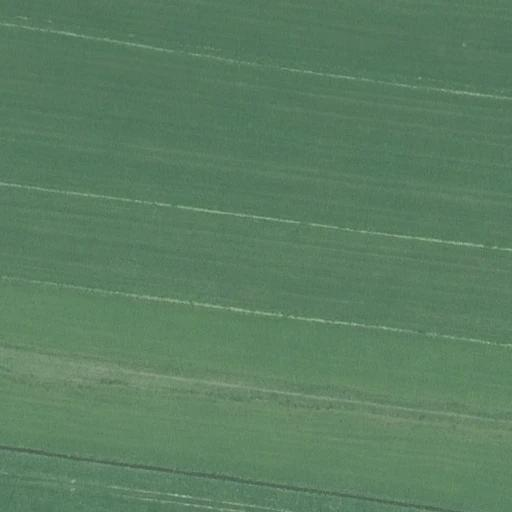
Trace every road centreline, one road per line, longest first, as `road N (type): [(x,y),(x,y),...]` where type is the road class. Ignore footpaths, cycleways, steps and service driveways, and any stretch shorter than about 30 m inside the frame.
road 1 (track): [(511,126),(184,72)]
road 2 (track): [(0,45),(184,72)]
